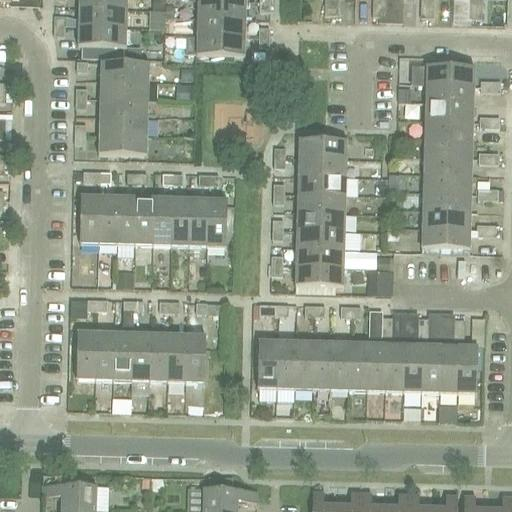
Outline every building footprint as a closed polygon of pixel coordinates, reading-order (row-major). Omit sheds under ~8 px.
[(127,0),(78,0),(78,12),(127,14),(127,0)] [(338,0),(324,0),(324,9),(338,9),(338,0)] [(386,1),(380,0),(373,0),(372,10),(386,11),(386,1)] [(435,2),(428,2),(421,1),(421,11),(434,12),(435,2)] [(468,13),(482,13),(482,3),(469,3),(468,13)] [(198,4),(198,22),(245,23),(246,5),(198,4)] [(260,16),(270,16),(270,6),(260,6),(260,16)] [(338,19),(338,9),(324,9),(324,19),(338,19)] [(386,21),(386,11),(372,10),(372,20),(386,21)] [(434,12),(421,11),(420,21),(434,22),(434,12)] [(78,12),(78,30),(126,32),(127,14),(78,12)] [(468,23),(475,23),(482,23),(482,13),(468,13),(468,23)] [(54,20),(54,29),(65,30),(65,21),(54,20)] [(245,23),(198,22),(197,40),(245,41),(245,23)] [(54,29),(54,40),(65,40),(65,30),(54,29)] [(126,51),(126,32),(78,30),(77,49),(126,51)] [(259,32),(259,41),(269,42),(269,32),(259,32)] [(244,60),(245,41),(197,40),(197,59),(244,60)] [(259,51),(269,51),(269,42),(259,41),(259,51)] [(153,64),(169,64),(169,51),(153,50),(153,64)] [(88,66),(77,66),(77,75),(87,75),(88,66)] [(101,66),(101,85),(149,86),(149,67),(101,66)] [(426,70),(426,89),(474,90),(475,72),(426,70)] [(149,86),(101,85),(100,103),(148,104),(149,86)] [(481,85),(481,91),(481,96),(491,96),(491,85),(481,85)] [(500,86),(491,85),(491,96),(500,96),(500,86)] [(426,89),(425,107),(474,108),(474,90),(426,89)] [(76,93),(76,102),(86,103),(87,93),(76,93)] [(182,96),(181,106),(198,106),(198,96),(182,96)] [(76,102),(76,112),(86,112),(86,103),(76,102)] [(148,122),(148,104),(100,103),(100,121),(148,122)] [(266,147),(268,105),(239,104),(238,147),(266,147)] [(425,107),(425,125),(474,126),(474,108),(425,107)] [(148,122),(100,121),(99,139),(147,140),(148,122)] [(480,121),(480,126),(480,132),(489,132),(489,121),(480,121)] [(499,132),(499,127),(499,121),(489,121),(489,132),(499,132)] [(425,125),(424,143),(473,144),(474,126),(425,125)] [(75,128),(75,138),(85,139),(86,129),(75,128)] [(85,139),(75,138),(75,148),(85,148),(85,139)] [(147,160),(147,140),(99,139),(99,158),(147,160)] [(424,143),(424,161),(473,162),(473,144),(424,143)] [(299,144),(298,163),(347,164),(347,145),(299,144)] [(398,159),(414,160),(414,144),(398,144),(398,159)] [(285,152),(275,152),(274,163),(285,163),(285,152)] [(480,157),(479,162),(479,168),(488,168),(488,157),(480,157)] [(498,168),(498,163),(498,157),(488,157),(488,168),(498,168)] [(0,168),(4,168),(10,168),(10,158),(0,158),(0,168)] [(424,161),(423,179),(472,180),(473,162),(424,161)] [(285,172),(285,163),(274,163),(274,172),(285,172)] [(347,164),(298,163),(298,181),(346,182),(347,164)] [(83,186),(100,187),(101,176),(83,175),(83,186)] [(111,176),(101,176),(100,187),(110,187),(111,176)] [(127,176),(127,177),(126,187),(136,187),(137,177),(127,176)] [(147,177),(137,177),(136,187),(147,188),(147,177)] [(163,177),(163,178),(162,188),(172,188),(173,178),(163,177)] [(183,178),(173,178),(172,188),(182,189),(183,178)] [(199,178),(199,179),(198,189),(208,189),(209,178),(199,178)] [(219,179),(209,178),(208,189),(218,190),(219,179)] [(423,179),(423,197),(472,198),(472,180),(423,179)] [(298,181),(297,199),(346,200),(346,182),(298,181)] [(274,199),(284,199),(284,189),(274,189),(274,199)] [(479,193),(479,198),(478,204),(487,204),(487,193),(479,193)] [(497,204),(497,199),(497,193),(487,193),(487,204),(497,204)] [(423,197),(423,215),(471,216),(472,198),(423,197)] [(99,249),(100,200),(81,199),(80,248),(99,249)] [(274,199),(274,209),(283,209),(284,199),(274,199)] [(346,200),(297,199),(297,217),(345,218),(346,200)] [(100,200),(99,249),(117,249),(118,200),(100,200)] [(118,200),(117,249),(135,250),(136,201),(118,200)] [(136,201),(135,250),(153,250),(154,201),(136,201)] [(154,201),(153,250),(171,250),(172,202),(154,201)] [(172,202),(171,250),(189,251),(190,202),(172,202)] [(190,202),(189,251),(207,251),(208,203),(190,202)] [(208,203),(207,251),(226,252),(227,203),(208,203)] [(423,215),(422,232),(471,234),(471,216),(423,215)] [(297,217),(296,235),(345,236),(345,218),(297,217)] [(273,235),(284,235),(284,224),(273,224),(273,235)] [(478,229),(478,234),(477,239),(486,240),(486,229),(478,229)] [(496,229),(486,229),(486,240),(496,240),(496,229)] [(470,253),(471,234),(422,232),(422,251),(470,253)] [(283,244),(284,235),(273,235),(273,244),(283,244)] [(345,236),(296,235),(296,253),(344,254),(345,236)] [(296,253),(295,271),(344,272),(344,254),(296,253)] [(273,260),(272,271),(283,271),(283,261),(273,260)] [(283,271),(272,271),(272,279),(282,280),(283,271)] [(344,272),(295,271),(295,289),(343,290),(344,272)] [(97,304),(87,304),(87,315),(97,315),(97,304)] [(107,304),(97,304),(97,315),(107,315),(107,304)] [(133,305),(123,305),(123,316),(133,316),(133,305)] [(143,305),(133,305),(133,316),(143,316),(143,305)] [(159,306),(159,316),(169,317),(169,306),(159,306)] [(179,306),(169,306),(169,317),(179,317),(179,306)] [(206,318),(206,307),(196,307),(196,317),(206,318)] [(279,319),(279,309),(269,309),(260,309),(260,319),(279,319)] [(279,309),(279,319),(288,320),(289,309),(279,309)] [(305,320),(315,320),(315,310),(305,310),(305,320)] [(315,310),(315,320),(324,320),(325,310),(315,310)] [(341,321),(350,322),(351,311),(341,311),(341,321)] [(360,322),(360,311),(351,311),(350,322),(360,322)] [(382,323),(381,333),(392,333),(393,323),(382,323)] [(418,324),(417,334),(428,334),(428,324),(418,324)] [(453,335),(464,335),(464,325),(453,325),(453,335)] [(392,342),(392,333),(381,333),(381,341),(392,342)] [(428,343),(428,334),(417,334),(417,342),(428,343)] [(453,343),(459,343),(464,344),(464,335),(453,335),(453,343)] [(76,384),(95,385),(97,336),(78,336),(76,384)] [(97,336),(95,385),(113,385),(115,336),(97,336)] [(113,385),(131,386),(133,337),(115,336),(113,385)] [(149,386),(151,337),(133,337),(131,386),(149,386)] [(169,338),(151,337),(149,386),(167,387),(169,338)] [(185,387),(187,338),(169,338),(167,387),(185,387)] [(206,339),(187,338),(185,387),(204,388),(206,339)] [(277,394),(278,346),(260,345),(259,393),(277,394)] [(296,346),(278,346),(277,394),(295,394),(296,346)] [(296,346),(295,394),(313,394),(314,347),(296,346)] [(332,347),(314,347),(313,394),(331,395),(332,347)] [(332,347),(331,395),(349,395),(350,347),(332,347)] [(368,348),(350,347),(349,395),(367,396),(368,348)] [(368,348),(367,396),(386,396),(387,348),(368,348)] [(405,349),(387,348),(386,396),(404,397),(405,349)] [(405,349),(404,397),(421,397),(422,349),(405,349)] [(440,350),(422,349),(421,397),(439,398),(440,350)] [(440,350),(439,398),(457,398),(458,350),(440,350)] [(477,351),(458,350),(457,398),(476,399),(477,351)] [(408,423),(426,425),(426,413),(409,412),(408,423)] [(232,483),(213,483),(212,493),(232,494),(232,483)] [(62,500),(61,511),(95,511),(96,490),(44,488),(43,499),(62,500)] [(204,493),(203,511),(237,511),(238,505),(257,505),(257,494),(232,494),(212,493),(204,493)] [(312,511),(336,511),(337,509),(323,508),(324,496),(313,496),(312,511)] [(336,511),(360,511),(361,497),(351,496),(350,509),(337,509),(336,511)] [(361,497),(360,511),(384,511),(385,510),(371,510),(371,497),(361,497)] [(384,511),(408,511),(409,498),(398,498),(398,510),(385,510),(384,511)] [(408,511),(432,511),(419,511),(419,498),(409,498),(408,511)] [(432,511),(457,511),(457,499),(446,499),(445,511),(432,511)] [(464,500),(463,511),(475,511),(475,500),(464,500)] [(511,511),(511,509),(511,500),(502,501),(502,511),(511,511)]
